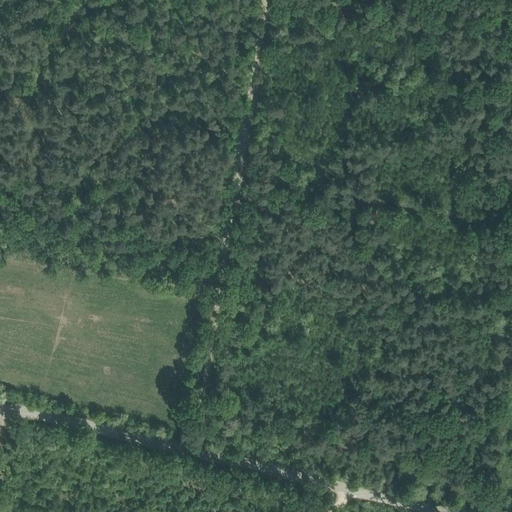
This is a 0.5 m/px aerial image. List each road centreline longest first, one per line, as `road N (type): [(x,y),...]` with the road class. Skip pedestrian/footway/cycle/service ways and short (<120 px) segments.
road 1 (track): [(196,452),(268,0)]
road 2 (tertiary): [(438,511),(0,409)]
